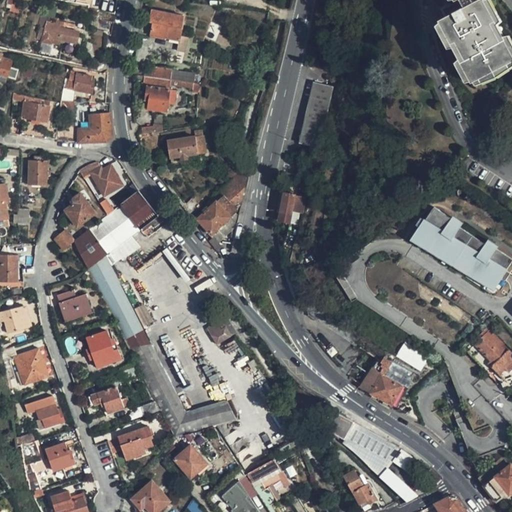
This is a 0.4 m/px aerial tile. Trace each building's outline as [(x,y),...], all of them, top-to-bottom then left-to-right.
[(511,60),(511,58),(501,37),(496,40),(488,23),(493,21),(481,0),(448,0),(450,3),(454,11),(435,21),(447,45),(451,42),(460,59),(456,62),(467,84),(511,60)] [(182,16),(150,10),(143,8),(141,22),(148,23),(151,24),(148,35),(177,41),(182,16)] [(45,13),(40,26),(46,28),(43,40),(51,42),(53,36),(61,38),(60,43),(65,45),(63,52),(72,55),(79,32),(74,31),(76,24),(64,20),(63,22),(58,20),(57,23),(53,22),(55,16),(45,13)] [(95,30),(110,35),(113,20),(99,16),(95,30)] [(148,23),(141,22),(139,33),(148,35),(151,24),(148,23)] [(6,77),(14,79),(16,69),(9,67),(11,61),(0,57),(0,55),(1,53),(0,52),(0,82),(5,84),(6,77)] [(27,77),(31,64),(25,62),(20,75),(27,77)] [(149,66),(142,76),(171,80),(175,80),(193,83),(194,83),(195,73),(177,71),(172,71),(172,68),(149,66)] [(108,73),(95,71),(94,77),(93,80),(107,82),(108,73)] [(94,77),(75,74),(74,79),(66,78),(64,88),(88,92),(86,101),(89,102),(91,93),(93,80),(94,77)] [(171,80),(142,76),(141,86),(145,86),(143,109),(166,111),(167,104),(168,103),(173,104),(175,89),(170,89),(170,85),(171,80)] [(192,88),(193,83),(175,80),(171,80),(170,85),(192,88)] [(300,142),(319,147),(334,86),(315,81),(300,142)] [(111,110),(87,110),(89,102),(86,101),(68,100),(63,100),(62,102),(57,139),(79,142),(105,140),(112,134),(111,110)] [(48,105),(23,101),(21,115),(24,115),(24,118),(46,122),(48,105)] [(112,110),(111,101),(89,102),(87,110),(111,110),(112,110)] [(11,122),(10,132),(45,137),(47,126),(11,122)] [(208,153),(205,135),(204,130),(197,131),(198,136),(169,141),(172,159),(200,154),(208,153)] [(32,161),(28,160),(28,184),(46,185),(46,172),(47,168),(47,161),(41,161),(32,161)] [(122,184),(111,164),(102,169),(101,167),(98,162),(88,166),(79,170),(83,176),(92,172),(92,174),(104,193),(122,184)] [(298,175),(284,172),(281,188),(294,190),(298,175)] [(245,182),(237,188),(234,183),(215,198),(219,204),(227,198),(238,212),(240,213),(242,211),(239,208),(243,204),(247,183),(245,182)] [(0,235),(1,236),(3,234),(5,233),(5,228),(9,227),(7,217),(9,216),(6,200),(8,200),(5,183),(0,183),(0,235)] [(129,348),(149,346),(106,256),(107,255),(140,230),(159,216),(139,191),(121,205),(113,210),(107,215),(87,229),(77,237),(74,239),(89,268),(112,314),(129,348)] [(280,221),(291,222),(292,211),(300,212),(302,194),(294,193),(284,192),(280,221)] [(95,213),(80,193),(70,200),(71,202),(62,208),(69,217),(70,216),(78,226),(95,213)] [(106,197),(98,201),(107,215),(113,210),(106,197)] [(200,221),(213,235),(232,219),(237,216),(238,212),(227,198),(219,204),(200,221)] [(501,279),(504,281),(509,273),(506,271),(511,261),(511,258),(495,248),(494,251),(459,228),(450,222),(452,219),(434,208),(425,222),(422,220),(417,227),(420,229),(415,236),(427,243),(423,249),(430,253),(432,250),(443,257),(445,255),(469,270),(466,274),(472,278),(475,274),(483,280),(485,278),(497,285),(501,279)] [(30,209),(18,209),(18,219),(30,220),(30,209)] [(213,235),(220,243),(235,230),(238,212),(237,216),(232,219),(213,235)] [(450,222),(459,228),(462,222),(453,216),(452,219),(450,222)] [(74,239),(77,237),(71,229),(67,232),(74,239)] [(65,230),(55,237),(63,247),(74,239),(67,232),(65,230)] [(427,243),(415,236),(411,242),(423,249),(427,243)] [(485,245),(494,251),(497,245),(488,239),(485,245)] [(432,250),(430,253),(466,274),(469,270),(445,255),(443,257),(432,250)] [(0,279),(13,280),(14,262),(16,261),(17,253),(0,252),(0,279)] [(475,274),(472,278),(493,291),(497,285),(485,278),(483,280),(475,274)] [(91,311),(86,294),(76,296),(73,289),(58,293),(61,301),(66,319),(91,311)] [(23,304),(30,327),(33,326),(25,303),(23,304)] [(30,327),(23,304),(0,311),(0,317),(1,322),(4,321),(8,333),(30,327)] [(217,344),(230,335),(234,333),(223,316),(219,318),(212,323),(214,325),(207,330),(217,344)] [(421,369),(429,359),(366,317),(359,328),(385,345),(421,369)] [(106,329),(86,336),(87,338),(82,339),(89,358),(93,356),(96,365),(116,358),(121,357),(117,346),(113,348),(106,329)] [(511,361),(511,353),(490,330),(475,344),(494,365),(491,368),(498,375),(511,361)] [(47,375),(37,347),(15,355),(11,346),(0,349),(0,357),(6,377),(11,376),(7,358),(12,356),(22,384),(47,375)] [(169,386),(149,346),(129,348),(136,362),(148,385),(152,394),(169,386)] [(415,377),(379,357),(373,368),(409,388),(415,377)] [(257,368),(252,360),(243,366),(247,372),(248,373),(257,368)] [(140,373),(137,365),(122,370),(125,378),(140,373)] [(307,436),(299,426),(294,419),(290,422),(260,366),(257,368),(248,373),(247,372),(238,378),(276,439),(256,450),(238,421),(237,421),(220,426),(239,459),(248,475),(275,461),(307,443),(311,441),(313,440),(320,436),(313,433),(307,436)] [(402,387),(381,375),(371,370),(361,388),(371,393),(391,406),(402,387)] [(504,388),(511,384),(511,376),(501,382),(504,388)] [(104,413),(123,405),(123,404),(121,398),(120,395),(115,382),(95,389),(86,392),(90,403),(100,401),(104,411),(104,413)] [(169,386),(152,394),(161,410),(174,437),(191,433),(182,414),(169,386)] [(127,395),(121,398),(123,404),(129,402),(127,395)] [(34,419),(38,429),(63,421),(60,411),(57,412),(56,409),(54,404),(48,406),(45,397),(31,401),(37,418),(34,419)] [(153,400),(139,405),(143,414),(156,410),(153,400)] [(182,414),(191,433),(216,426),(220,426),(237,421),(229,403),(182,414)] [(381,476),(399,450),(387,441),(352,423),(330,412),(322,430),(344,440),(343,441),(381,476)] [(119,437),(127,460),(146,453),(145,448),(153,445),(151,439),(153,438),(149,426),(119,437)] [(20,438),(22,444),(33,441),(30,434),(20,438)] [(319,452),(324,444),(337,454),(339,452),(342,454),(345,451),(338,445),(320,436),(313,440),(318,449),(319,452)] [(40,460),(33,441),(22,444),(19,445),(24,465),(22,466),(26,480),(32,478),(27,464),(40,460)] [(65,441),(44,448),(52,470),(73,463),(65,441)] [(173,458),(190,476),(207,461),(190,442),(173,458)] [(507,463),(501,457),(494,464),(499,469),(507,463)] [(279,469),(275,461),(248,475),(253,484),(279,469)] [(493,478),(486,471),(477,478),(483,486),(497,503),(504,497),(506,498),(511,492),(511,470),(508,466),(493,478)] [(355,471),(344,477),(359,504),(368,500),(370,504),(377,499),(362,475),(358,477),(355,471)] [(256,491),(247,476),(238,481),(248,495),(256,491)] [(151,479),(131,498),(128,500),(138,511),(141,509),(143,511),(157,511),(169,499),(151,479)] [(259,511),(248,495),(238,481),(220,495),(230,507),(229,509),(231,511),(259,511)] [(33,490),(35,496),(43,494),(40,488),(33,490)] [(60,511),(87,511),(82,495),(76,497),(75,494),(70,495),(68,488),(49,495),(53,507),(58,505),(60,511)] [(441,511),(464,511),(457,500),(450,498),(437,504),(441,511)]
